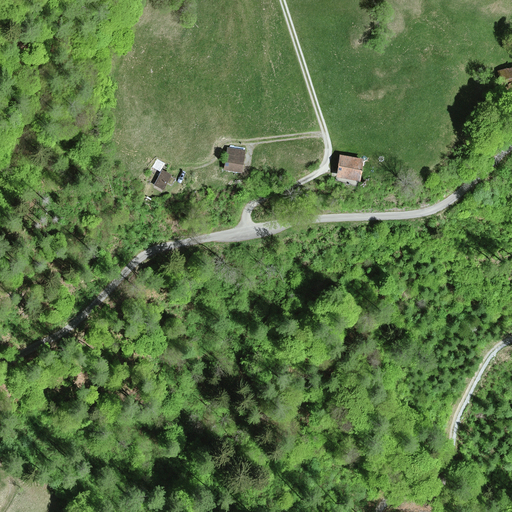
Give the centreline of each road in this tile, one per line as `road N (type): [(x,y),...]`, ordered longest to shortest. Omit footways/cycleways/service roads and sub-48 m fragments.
road 1 (track): [(0,379),(165,245),(311,219),(425,211),(462,192),(511,140)]
road 2 (track): [(244,232),(260,198),(318,175),(328,148),(281,0)]
road 3 (track): [(511,339),(487,357),(459,411),(441,480),(377,511)]
